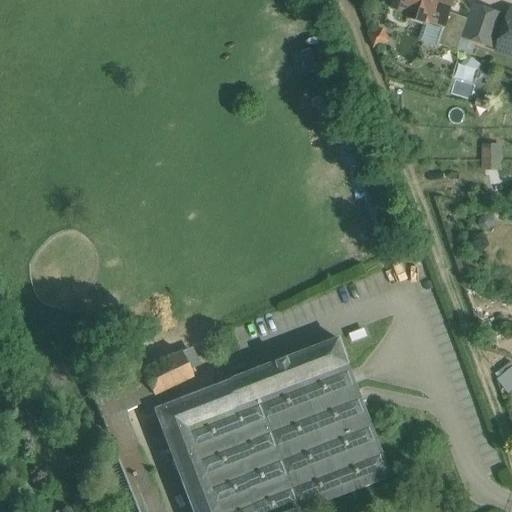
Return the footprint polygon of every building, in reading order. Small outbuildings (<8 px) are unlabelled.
[(454,0),(396,0),(394,7),(412,13),(410,17),(427,22),(429,19),(444,24),(446,25),(450,13),(454,0)] [(504,20),(472,9),(468,20),(468,19),(462,37),(463,37),(495,48),(504,20)] [(468,19),(450,13),(446,25),(444,24),(437,45),(458,52),(463,37),(462,37),(468,19)] [(511,13),(500,49),(511,53),(511,13)] [(283,64),(309,64),(309,52),(283,52),(283,64)] [(483,168),(501,167),(500,142),(482,143),(483,168)] [(248,375),(155,411),(193,511),(301,511),(394,478),(341,339),(248,375)] [(142,371),(141,371),(143,376),(153,396),(193,377),(181,352),(142,371)] [(141,370),(126,378),(137,406),(152,399),(143,376),(141,371),(142,371),(141,370)] [(126,378),(93,394),(104,422),(124,413),(137,406),(126,378)] [(124,413),(104,422),(106,427),(116,452),(119,459),(139,451),(124,413)] [(106,427),(98,430),(108,456),(116,452),(106,427)] [(163,511),(139,451),(119,459),(140,511),(163,511)]
